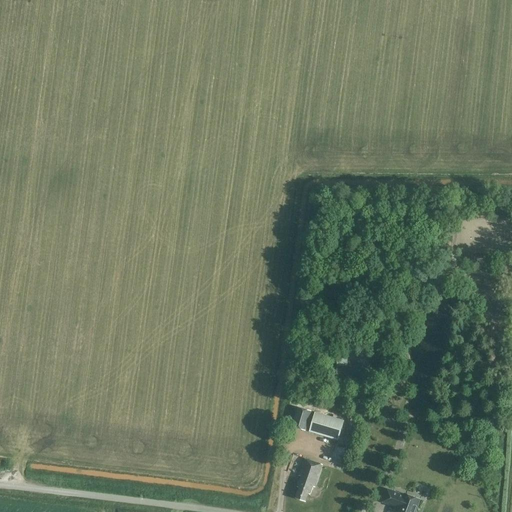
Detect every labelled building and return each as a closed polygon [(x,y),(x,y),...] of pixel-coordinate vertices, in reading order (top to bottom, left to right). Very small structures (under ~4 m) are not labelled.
[(337,350),(348,350),(348,338),(338,338),(337,350)] [(345,365),(348,365),(348,351),(337,351),(337,359),(339,359),(345,360),(345,365)] [(336,378),(361,379),(361,365),(348,365),(345,365),(345,360),(339,359),(337,359),(336,378)] [(292,426),(305,430),(311,411),(298,407),(292,426)] [(344,420),(315,412),(310,431),(338,440),(344,420)] [(323,464),(305,459),(299,476),(301,476),(297,487),(299,488),(296,498),(306,501),(308,494),(310,494),(313,486),(315,487),(323,464)] [(404,496),(388,489),(383,502),(400,508),(398,511),(415,511),(420,499),(405,494),(404,496)]
